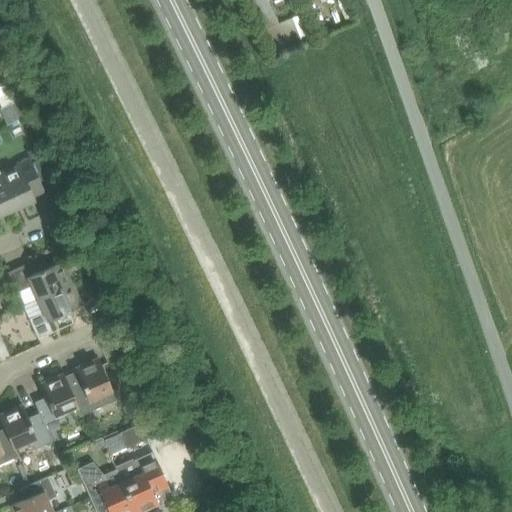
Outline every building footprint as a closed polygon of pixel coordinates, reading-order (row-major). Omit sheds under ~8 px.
[(18,102),(9,106),(15,121),(24,118),(18,102)] [(18,165),(0,173),(0,174),(15,209),(34,200),(31,193),(42,188),(31,164),(27,156),(16,161),(18,165)] [(0,174),(0,215),(15,209),(0,174)] [(7,272),(15,290),(16,292),(30,286),(36,299),(71,283),(61,261),(47,267),(44,261),(35,265),(38,271),(26,276),(22,265),(7,272)] [(28,318),(29,320),(37,338),(52,332),(47,321),(58,316),(60,322),(70,318),(67,312),(81,305),(71,283),(36,299),(42,312),(28,318)] [(0,361),(10,357),(2,339),(0,334),(0,361)] [(82,387),(71,392),(70,392),(76,406),(81,415),(116,399),(105,376),(97,358),(74,368),(82,387)] [(36,407),(41,418),(46,430),(67,421),(63,412),(76,406),(70,392),(71,392),(63,373),(39,383),(47,402),(36,407)] [(0,413),(0,419),(6,433),(7,433),(17,456),(14,448),(27,442),(31,450),(51,441),(46,430),(41,418),(30,423),(22,404),(0,413)] [(177,424),(173,415),(166,418),(164,418),(166,425),(170,427),(177,424)] [(153,418),(119,433),(125,448),(160,433),(159,430),(153,418)] [(0,463),(17,456),(7,433),(6,433),(0,436),(0,463)] [(102,439),(95,442),(97,445),(102,447),(105,446),(102,439)] [(134,475),(121,481),(134,511),(141,511),(158,505),(149,486),(164,480),(156,461),(153,456),(130,467),(134,475)] [(80,476),(87,492),(95,510),(106,505),(108,511),(134,511),(121,481),(108,487),(104,478),(91,484),(86,473),(80,476)] [(10,506),(12,511),(52,511),(47,499),(56,496),(47,476),(42,479),(24,487),(29,497),(10,506)]
